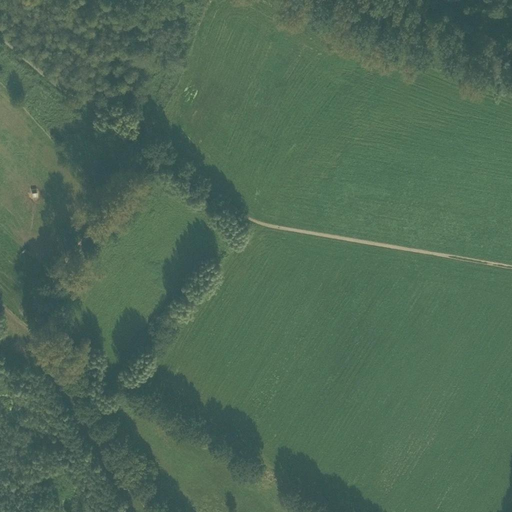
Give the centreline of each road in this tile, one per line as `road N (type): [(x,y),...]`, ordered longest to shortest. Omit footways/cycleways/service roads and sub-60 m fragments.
road 1 (track): [(511,270),(245,220),(122,118)]
road 2 (track): [(122,118),(70,99),(0,36)]
